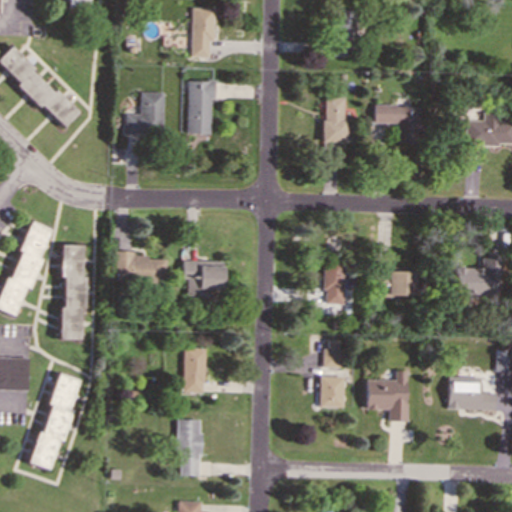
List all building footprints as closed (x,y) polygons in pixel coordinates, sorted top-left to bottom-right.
[(211,8),(188,7),(187,56),(205,57),(205,40),(210,40),(211,8)] [(330,55),(353,54),(351,9),(328,10),(330,55)] [(75,111),(6,46),(0,52),(0,68),(60,127),(75,111)] [(184,79),(183,133),(207,133),(207,96),(211,96),(212,80),(184,79)] [(123,132),(159,133),(160,91),(137,91),(137,114),(123,113),(123,132)] [(341,95),(319,96),(320,141),(342,141),(341,95)] [(417,105),(370,104),(370,122),(393,122),(393,141),(416,142),(417,105)] [(462,119),(461,143),(511,145),(511,120),(495,119),(495,113),(480,113),(480,120),(462,119)] [(337,142),(322,142),(322,153),(337,153),(337,142)] [(76,338),(77,307),(81,307),(81,274),(78,274),(78,244),(58,244),(58,306),(56,306),(55,338),(76,338)] [(163,282),(163,259),(144,258),(144,254),(131,254),(132,250),(113,250),(112,281),(163,282)] [(479,267),(456,267),(456,293),(495,294),(495,275),(499,275),(499,257),(479,257),(479,267)] [(183,296),(206,296),(206,288),(220,288),(220,260),(179,260),(179,279),(183,279),(183,296)] [(341,260),(321,260),(320,303),(340,303),(341,260)] [(412,272),(374,271),(374,295),(411,296),(412,272)] [(337,339),(325,338),(324,348),(319,348),(319,366),(336,367),(337,339)] [(201,347),(180,347),(179,391),(200,391),(201,347)] [(492,371),(505,371),(506,354),(493,354),(492,371)] [(26,357),(0,356),(0,388),(25,389),(26,357)] [(362,379),(362,408),(385,408),(385,420),(403,420),(403,370),(392,369),(391,379),(362,379)] [(49,469),(75,378),(54,372),(45,403),(47,404),(39,432),(34,430),(25,462),(49,469)] [(340,406),(340,375),(317,375),(316,405),(340,406)] [(492,392),(477,392),(477,376),(445,376),(444,408),(491,409),(492,392)] [(196,475),(197,419),(174,419),(173,474),(196,475)] [(196,511),(197,501),(174,500),(173,511),(196,511)]
